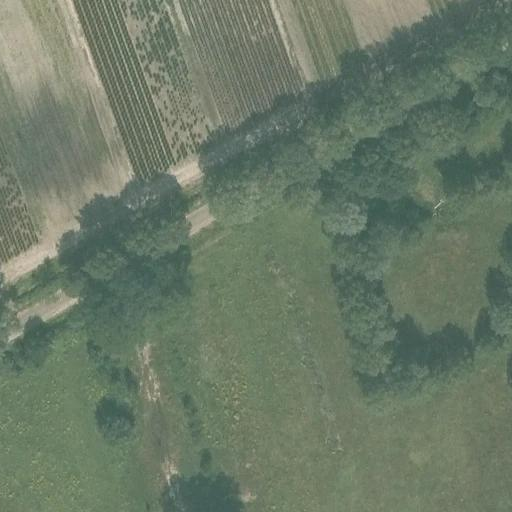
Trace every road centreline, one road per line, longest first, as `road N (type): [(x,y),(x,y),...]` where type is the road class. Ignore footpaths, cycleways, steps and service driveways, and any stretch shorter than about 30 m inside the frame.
road 1 (unclassified): [(0,334),(511,35)]
road 2 (track): [(117,265),(180,511)]
